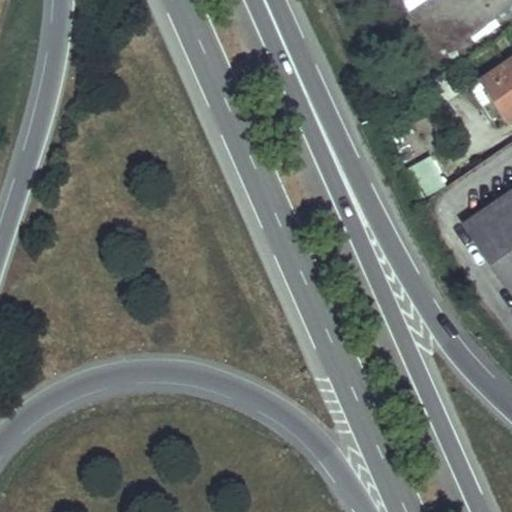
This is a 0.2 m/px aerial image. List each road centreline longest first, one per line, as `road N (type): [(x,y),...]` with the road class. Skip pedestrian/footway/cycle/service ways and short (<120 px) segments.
road 1 (primary): [(181,0),(405,511)]
road 2 (primary): [(478,511),(262,0)]
road 3 (secondary): [(511,419),(457,362),(269,0)]
road 4 (secondary): [(0,439),(51,399),(124,373),(211,375),(281,406),(334,462),(364,511)]
road 5 (secondary): [(62,0),(56,58),(0,253)]
